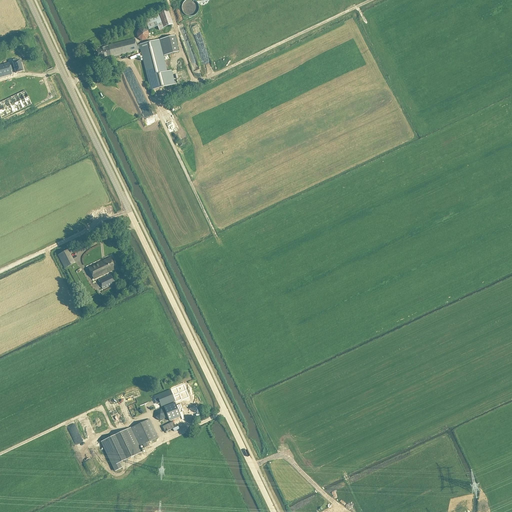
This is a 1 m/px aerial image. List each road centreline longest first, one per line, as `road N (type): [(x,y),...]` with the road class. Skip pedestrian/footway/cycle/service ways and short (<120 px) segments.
road 1 (tertiary): [(273,511),(29,0)]
road 2 (track): [(128,210),(0,271)]
